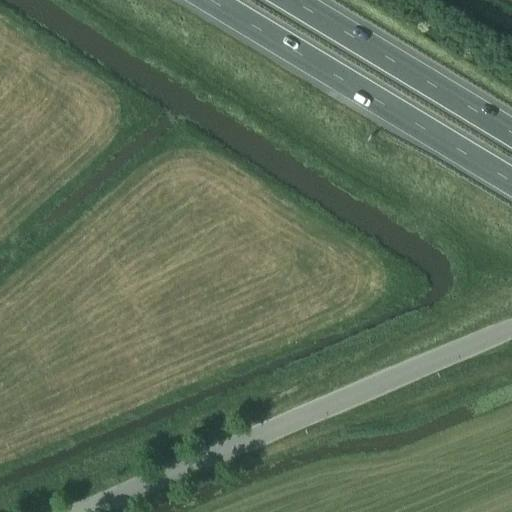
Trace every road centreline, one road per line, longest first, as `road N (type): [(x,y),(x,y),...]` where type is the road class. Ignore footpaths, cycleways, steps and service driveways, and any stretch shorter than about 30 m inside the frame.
road 1 (unclassified): [(89,511),(511,327)]
road 2 (trunk): [(205,0),(511,185)]
road 3 (trunk): [(511,133),(290,0)]
